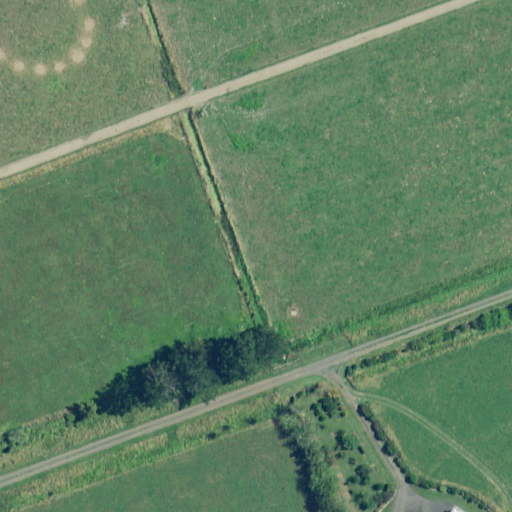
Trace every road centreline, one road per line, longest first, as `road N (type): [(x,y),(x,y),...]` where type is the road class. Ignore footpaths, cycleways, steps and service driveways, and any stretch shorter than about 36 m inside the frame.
road 1 (unclassified): [(0,479),(317,363)]
road 2 (track): [(511,291),(317,363)]
